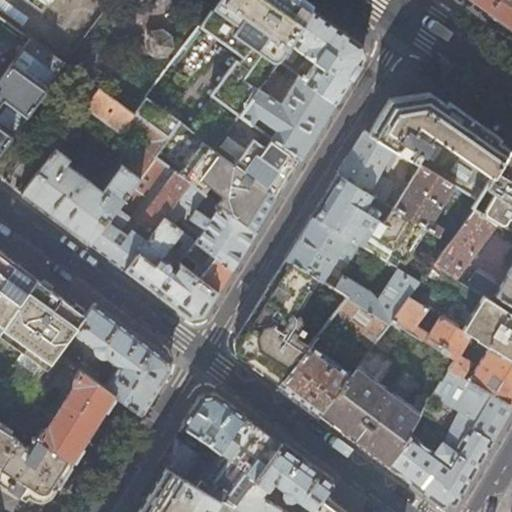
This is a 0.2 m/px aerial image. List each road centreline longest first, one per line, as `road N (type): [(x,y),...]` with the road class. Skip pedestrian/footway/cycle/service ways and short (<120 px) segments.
road 1 (residential): [(403,16),(200,352)]
road 2 (residential): [(413,511),(200,352)]
road 3 (residential): [(200,352),(0,202)]
road 4 (residential): [(200,352),(95,511)]
road 5 (secondary): [(511,94),(403,16)]
